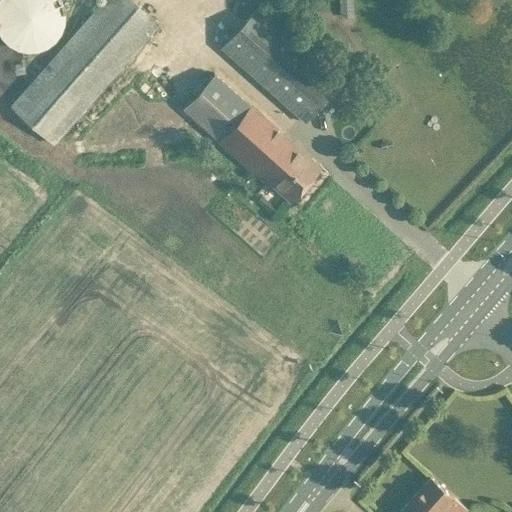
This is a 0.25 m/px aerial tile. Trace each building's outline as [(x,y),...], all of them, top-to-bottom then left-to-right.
[(2,38),(4,40),(6,42),(9,44),(11,46),(14,47),(17,48),(20,49),(23,50),(26,50),(29,50),(32,50),(35,50),(38,49),(41,48),(44,47),(46,46),(49,44),(51,42),(54,40),(56,38),(57,36),(59,33),(61,30),(62,27),(63,25),(63,22),(64,19),(64,15),(64,12),(63,9),(63,6),(62,4),(61,1),(60,0),(0,0),(0,35),(0,36),(2,38)] [(104,0),(12,105),(54,142),(159,22),(134,0),(104,0)] [(220,46),(305,122),(342,80),(257,4),(220,46)] [(269,185),(272,182),(292,199),(320,167),(305,154),(215,72),(183,108),(269,185)] [(398,511),(463,511),(466,508),(430,476),(398,511)]
